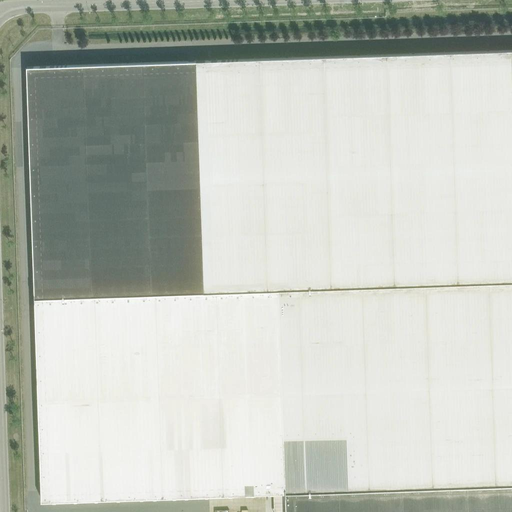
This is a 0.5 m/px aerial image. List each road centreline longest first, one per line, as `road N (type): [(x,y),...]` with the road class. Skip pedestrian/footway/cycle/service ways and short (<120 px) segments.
road 1 (unknown): [(57,5),(54,45),(24,58),(15,100),(29,501)]
road 2 (unknown): [(511,29),(54,45)]
road 3 (tertiary): [(230,0),(0,11)]
